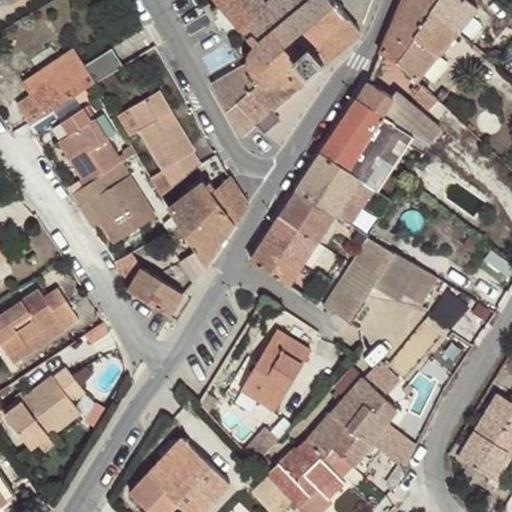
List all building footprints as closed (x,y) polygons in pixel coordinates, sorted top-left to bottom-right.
[(216,0),(240,26),(238,28),(256,47),(254,49),(252,53),(250,60),(250,63),(244,66),(213,84),(242,137),(257,123),(271,111),(361,30),(335,0),(216,0)] [(432,10),(438,0),(403,0),(379,52),(396,63),(432,10)] [(478,8),(469,0),(438,0),(432,10),(459,32),(478,8)] [(432,10),(396,63),(419,82),(459,32),(432,10)] [(83,67),(78,58),(74,50),(25,83),(32,94),(47,115),(94,84),(83,67)] [(113,50),(83,67),(94,84),(123,66),(113,50)] [(356,98),(383,115),(395,98),(368,80),(356,98)] [(439,100),(422,84),(412,97),(430,113),(439,100)] [(150,177),(162,196),(201,165),(195,152),(196,151),(177,120),(165,127),(161,120),(172,113),(160,91),(131,108),(143,129),(140,132),(163,170),(150,177)] [(428,145),(440,127),(398,92),(395,98),(383,115),(416,137),(428,145)] [(31,125),(47,115),(32,94),(17,105),(29,122),(31,125)] [(360,177),(379,191),(416,137),(383,115),(356,98),(322,152),(360,177)] [(92,121),(95,119),(87,106),(83,109),(92,121)] [(130,137),(140,132),(143,129),(131,108),(118,116),(130,137)] [(122,162),(136,154),(132,148),(119,157),(95,119),(92,121),(83,109),(54,127),(61,139),(58,141),(86,186),(122,162)] [(279,121),(271,111),(257,123),(266,130),(279,121)] [(165,127),(177,120),(172,113),(161,120),(165,127)] [(335,215),(360,177),(322,152),(297,190),(335,215)] [(157,216),(122,162),(86,186),(80,190),(89,203),(115,244),(157,216)] [(207,264),(207,265),(251,205),(231,176),(214,194),(205,181),(168,207),(170,210),(179,223),(188,237),(207,264)] [(80,190),(72,194),(82,207),(89,203),(80,190)] [(335,215),(297,190),(280,216),(318,242),(335,215)] [(179,223),(170,210),(158,218),(166,231),(179,223)] [(265,239),(303,265),(318,242),(280,216),(265,239)] [(179,223),(166,231),(175,245),(188,237),(179,223)] [(196,281),(207,264),(188,237),(175,245),(169,248),(196,281)] [(290,284),(303,265),(265,239),(252,260),(290,284)] [(394,254),(367,239),(342,278),(323,306),(349,324),(368,295),(367,295),(373,287),(394,254)] [(133,253),(117,262),(131,287),(130,290),(170,316),(185,292),(142,267),(133,253)] [(436,279),(395,253),(394,254),(373,287),(398,303),(403,296),(418,305),(436,279)] [(80,320),(59,287),(45,297),(39,289),(0,314),(0,341),(14,363),(80,320)] [(471,338),(487,308),(450,288),(434,318),(471,338)] [(428,319),(391,362),(406,375),(443,331),(428,319)] [(275,410),(312,349),(278,329),(242,390),(275,410)] [(334,387),(345,397),(363,376),(353,367),(334,387)] [(53,376),(5,414),(5,416),(32,448),(50,435),(81,411),(74,402),(86,394),(68,368),(55,377),(53,376)] [(335,448),(354,467),(398,410),(363,376),(345,397),(308,438),(328,455),(335,448)] [(105,407),(112,396),(106,392),(99,403),(105,407)] [(466,446),(456,443),(450,451),(492,477),(508,451),(511,453),(511,397),(510,401),(498,392),(466,446)] [(277,432),(254,458),(257,463),(262,457),(282,436),(277,432)] [(55,442),(50,435),(32,448),(38,456),(55,442)] [(206,511),(234,483),(184,436),(130,492),(151,511),(169,511),(179,502),(189,511),(206,511)] [(293,502),(303,511),(318,511),(331,502),(330,500),(347,484),(344,480),(325,461),(328,455),(308,438),(296,454),(292,451),(274,468),(262,457),(257,463),(269,475),(293,502)] [(344,480),(354,467),(335,448),(328,455),(325,461),(344,480)] [(511,453),(508,451),(492,477),(498,480),(511,456),(511,453)] [(0,505),(16,496),(0,471),(0,505)] [(282,511),(293,502),(269,475),(253,491),(264,503),(272,511),(282,511)]
